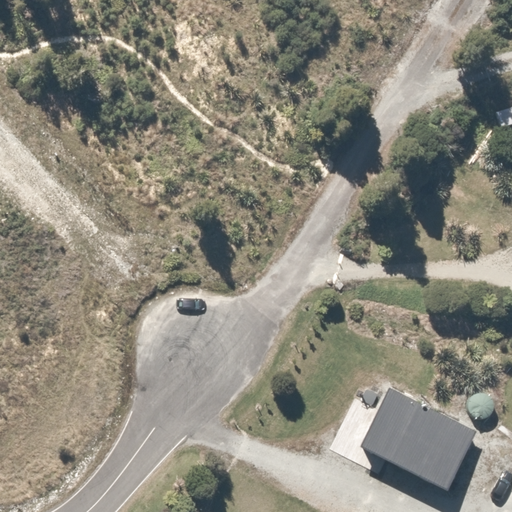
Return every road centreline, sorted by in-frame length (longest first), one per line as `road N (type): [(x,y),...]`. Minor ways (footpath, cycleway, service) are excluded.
road 1 (track): [(213,369),(350,286),(463,278),(511,303)]
road 2 (unclassified): [(88,511),(213,369)]
